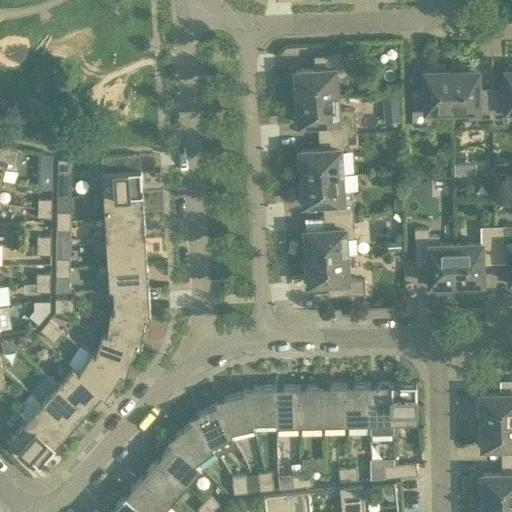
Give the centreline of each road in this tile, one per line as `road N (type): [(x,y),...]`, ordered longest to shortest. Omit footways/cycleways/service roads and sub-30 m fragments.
road 1 (residential): [(194,0),(185,26),(204,346)]
road 2 (residential): [(267,339),(243,27)]
road 3 (residential): [(50,511),(204,346)]
road 4 (residential): [(436,17),(243,27)]
road 5 (residential): [(434,338),(436,511)]
road 6 (residential): [(267,339),(434,338)]
